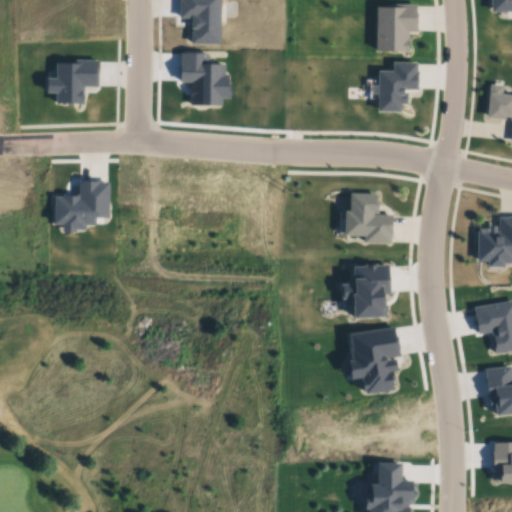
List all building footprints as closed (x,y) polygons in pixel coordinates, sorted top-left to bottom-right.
[(220,0),(219,45),(189,44),(189,32),(191,32),(192,29),(190,29),(190,19),(177,19),(178,0),(220,0)] [(488,0),(511,0),(511,12),(489,13),(488,0)] [(375,6),(392,7),(392,4),(416,5),(415,32),(406,31),(406,51),(374,50),(375,6)] [(179,52),(208,53),(208,64),(224,64),(224,74),(227,75),(227,84),(229,84),(229,98),(221,98),(221,107),(189,106),(190,83),(178,82),(179,52)] [(55,63),(73,63),(74,60),(98,61),(98,87),(82,87),(82,104),(54,104),(55,93),(45,93),(45,78),(55,78),(55,63)] [(376,70),(390,70),(390,62),(416,62),(416,90),(401,89),(401,93),(405,93),(404,103),(398,103),(398,112),(375,112),(376,70)] [(484,118),(487,84),(501,85),(500,95),(511,96),(511,143),(509,143),(511,122),(508,117),(504,117),(503,120),(484,118)] [(76,180),(98,180),(98,182),(108,181),(108,184),(111,184),(111,214),(105,214),(105,218),(94,218),(94,225),(84,225),(84,230),(75,230),(75,233),(59,233),(59,226),(50,226),(50,196),(61,196),(62,195),(74,195),(77,193),(76,180)] [(341,235),(342,212),(346,212),(347,194),(374,195),(374,203),(376,203),(375,215),(390,216),(389,245),(362,244),(362,236),(341,235)] [(475,263),(475,232),(486,232),(486,226),(494,227),(494,232),(497,232),(498,218),(507,218),(506,217),(511,217),(511,265),(503,265),(503,269),(486,268),(486,263),(475,263)] [(351,282),(350,268),(363,267),(363,265),(375,264),(375,266),(386,266),(388,295),(381,296),(381,299),(384,298),(384,303),(382,303),(383,314),(385,314),(385,317),(380,318),(380,319),(350,321),(349,300),(339,301),(338,286),(350,285),(350,282),(351,282)] [(472,307),(511,301),(511,351),(492,355),(488,333),(476,335),(472,307)] [(347,336),(390,329),(392,338),(394,338),(398,358),(384,360),(384,361),(393,359),(395,373),(391,373),(392,383),(389,383),(390,391),(362,396),(362,393),(360,393),(358,379),(349,381),(346,364),(349,363),(347,352),(349,351),(347,336)] [(483,370),(510,367),(511,387),(511,417),(493,419),(492,410),(488,410),(487,399),(486,399),(483,370)] [(366,408),(379,407),(379,403),(406,401),(406,405),(407,405),(408,421),(407,421),(408,433),(404,433),(405,442),(406,443),(407,454),(400,455),(400,458),(370,460),(370,453),(365,453),(364,442),(363,442),(362,435),(355,436),(354,419),(365,418),(364,412),(367,412),(366,408)] [(490,470),(489,452),(491,452),(491,444),(511,444),(511,485),(497,485),(497,470),(490,470)] [(375,465),(399,465),(399,482),(411,482),(412,503),(407,503),(407,511),(362,511),(362,498),(368,498),(368,487),(375,487),(375,465)]
